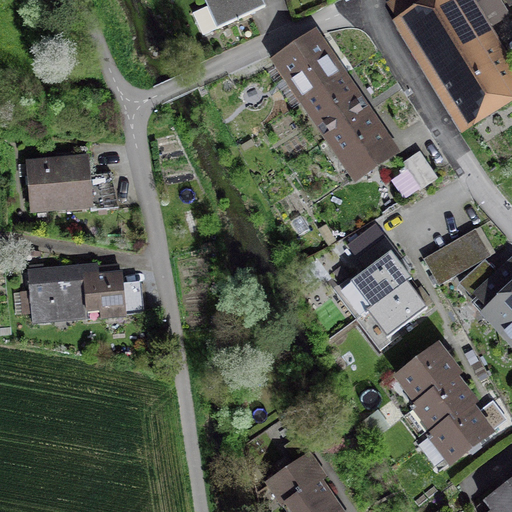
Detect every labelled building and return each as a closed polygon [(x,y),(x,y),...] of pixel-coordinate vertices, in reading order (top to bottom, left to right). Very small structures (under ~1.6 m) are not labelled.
[(268,0),(208,0),(223,29),(271,6),(268,0)] [(511,70),(467,0),(444,0),(399,29),(466,135),(511,105),(511,70)] [(194,11),(205,35),(218,29),(207,5),(194,11)] [(319,39),(273,69),(355,190),(401,160),(381,130),(357,95),(335,62),(319,39)] [(94,156),(31,162),(35,210),(98,205),(94,156)] [(406,179),(394,188),(405,203),(433,184),(417,160),(401,171),(406,179)] [(376,232),(345,254),(363,279),(392,258),(394,257),(376,232)] [(433,262),(425,266),(439,291),(489,263),(475,238),(466,243),(454,250),(444,256),(433,262)] [(368,317),(407,290),(412,287),(392,258),(363,279),(348,289),(368,317)] [(102,262),(32,270),(37,321),(133,310),(128,270),(104,273),(102,262)] [(511,287),(511,265),(496,280),(473,301),(484,314),(511,287)] [(496,280),(486,269),(463,291),(473,301),(496,280)] [(478,318),(511,355),(511,287),(484,314),(478,318)] [(407,290),(368,317),(365,319),(386,349),(428,320),(407,290)] [(421,407),(461,376),(468,371),(445,342),(399,378),(421,407)] [(416,412),(437,438),(476,408),(482,403),(461,376),(421,407),(416,412)] [(476,408),(437,438),(433,441),(454,469),(498,436),(476,408)] [(323,480),(308,457),(269,484),(283,504),(284,506),(316,485),(323,480)] [(334,511),(316,485),(284,506),(287,511),(334,511)] [(511,511),(511,491),(510,489),(488,506),(493,511),(511,511)]
